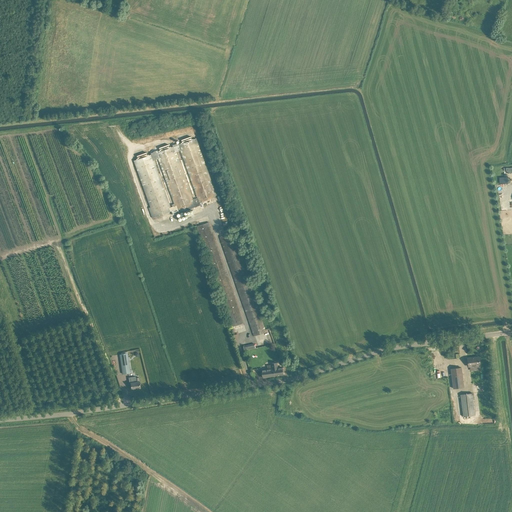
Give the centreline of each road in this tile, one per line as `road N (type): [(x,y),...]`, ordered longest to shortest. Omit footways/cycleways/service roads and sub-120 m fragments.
road 1 (unclassified): [(511,331),(388,348),(271,384),(0,420)]
road 2 (track): [(69,413),(207,511)]
